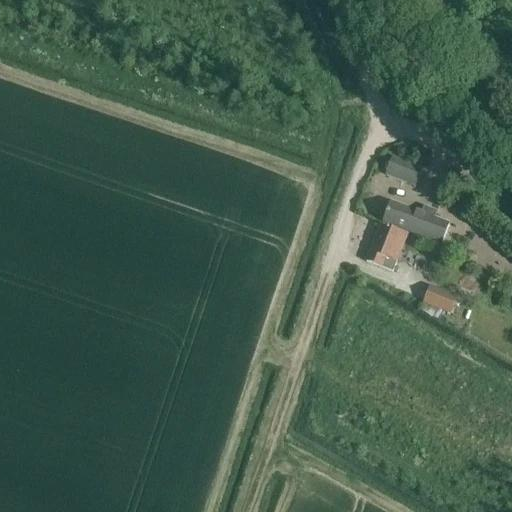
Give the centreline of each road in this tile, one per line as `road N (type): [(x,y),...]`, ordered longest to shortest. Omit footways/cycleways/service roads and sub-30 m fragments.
road 1 (track): [(239,511),(382,125)]
road 2 (unclassified): [(511,180),(382,125),(352,0)]
road 3 (unclassified): [(511,147),(437,83),(386,0)]
